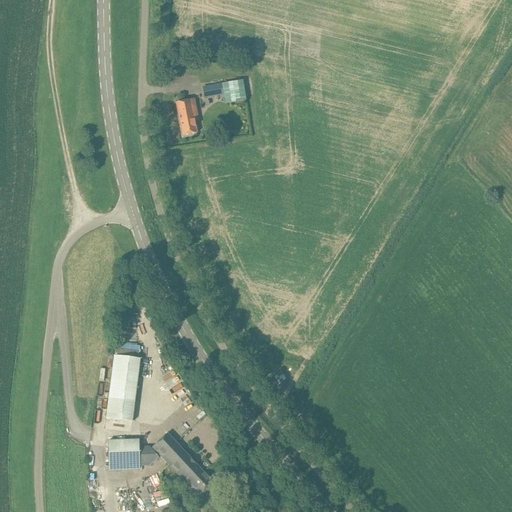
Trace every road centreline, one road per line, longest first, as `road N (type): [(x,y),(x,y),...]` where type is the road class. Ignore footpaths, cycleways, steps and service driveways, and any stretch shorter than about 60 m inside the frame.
road 1 (unclassified): [(351,511),(244,381),(194,299),(166,233),(141,119),(144,0)]
road 2 (secondary): [(327,511),(210,372),(155,274),(131,209)]
road 3 (unclassified): [(39,511),(38,432),(59,256),(81,229),(131,209)]
road 4 (track): [(81,229),(47,26),(50,0)]
road 5 (secondary): [(131,209),(106,91),(103,0)]
